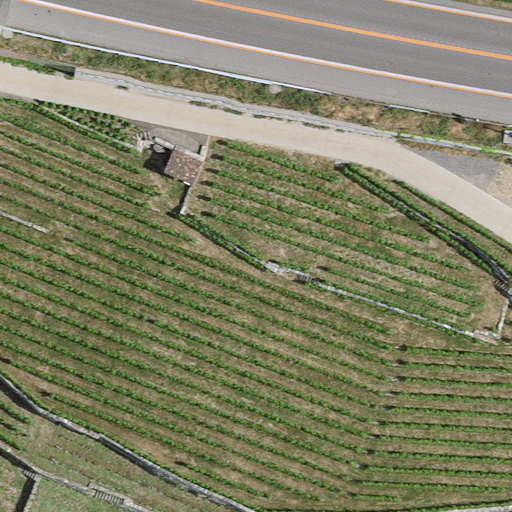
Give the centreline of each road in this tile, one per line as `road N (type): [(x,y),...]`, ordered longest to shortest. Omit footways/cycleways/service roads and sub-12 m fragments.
road 1 (unclassified): [(0,67),(371,146),(426,165),(511,217)]
road 2 (motorway): [(193,0),(511,61)]
